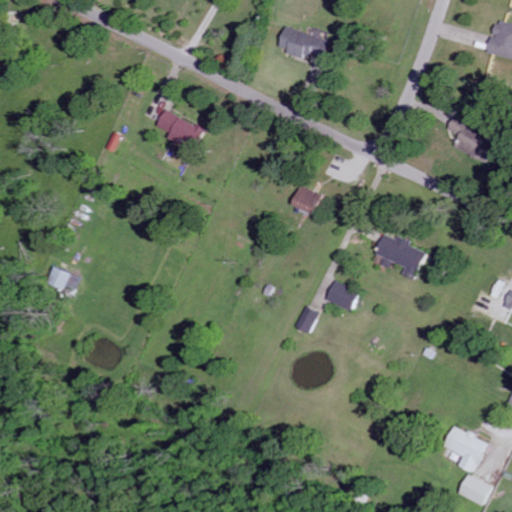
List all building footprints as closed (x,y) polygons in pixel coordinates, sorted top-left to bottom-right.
[(511,58),(511,22),(502,20),(498,37),(495,37),(491,53),(511,58)] [(330,62),(337,41),(290,26),(283,48),(330,62)] [(175,134),(173,138),(196,152),(209,131),(172,108),(161,126),(175,134)] [(489,163),(503,140),(460,116),(452,129),(465,136),(459,146),(489,163)] [(297,207),(319,216),(328,195),(306,186),(297,207)] [(432,253),(414,245),(416,241),(403,235),(401,239),(390,234),(381,254),(411,267),(408,274),(420,279),(432,253)] [(75,273),(59,267),(52,283),(69,289),(75,273)] [(364,293),(338,282),(330,300),(356,311),(364,293)] [(299,327),(312,334),(323,312),(309,306),(299,327)] [(449,448),(468,456),(463,467),(479,474),(492,442),(458,427),(449,448)] [(464,495),(488,505),(497,485),(472,475),(464,495)]
